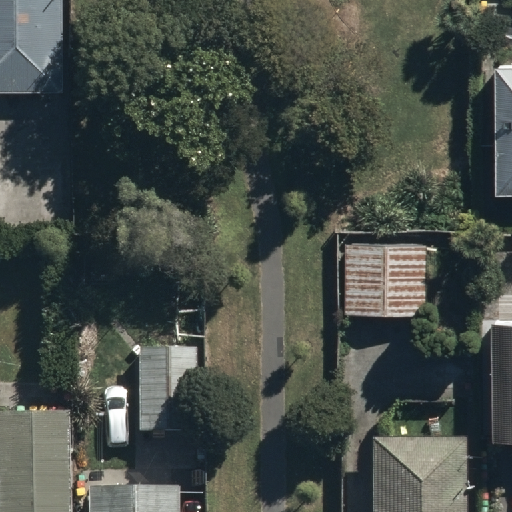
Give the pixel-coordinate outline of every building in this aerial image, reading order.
[(62,0),(0,0),(0,93),(62,93),(62,0)] [(511,61),(483,61),(483,186),(511,185),(511,61)] [(422,243),(341,243),(341,318),(422,317),(422,243)] [(511,316),(484,316),(485,435),(511,435),(511,316)] [(196,355),(137,355),(137,434),(197,434),(196,355)] [(67,511),(67,420),(0,420),(0,511),(67,511)] [(457,511),(458,438),(362,439),(362,511),(457,511)] [(176,511),(176,493),(87,493),(86,511),(176,511)]
